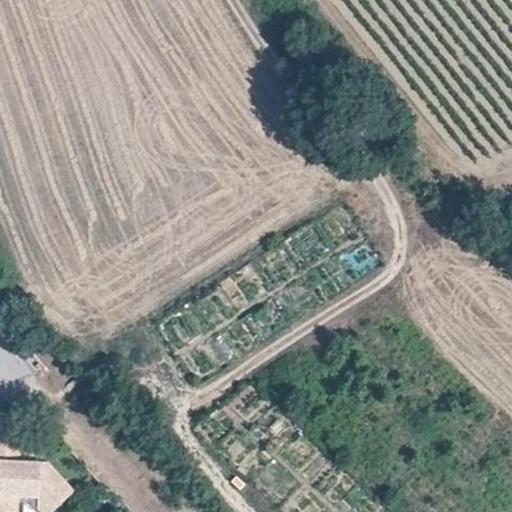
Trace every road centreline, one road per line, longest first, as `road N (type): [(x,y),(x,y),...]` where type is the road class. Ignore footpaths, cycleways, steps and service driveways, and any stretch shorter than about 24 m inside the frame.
road 1 (track): [(232,0),(371,162),(392,201),(397,255),(386,281),(198,397)]
road 2 (track): [(0,364),(139,511)]
